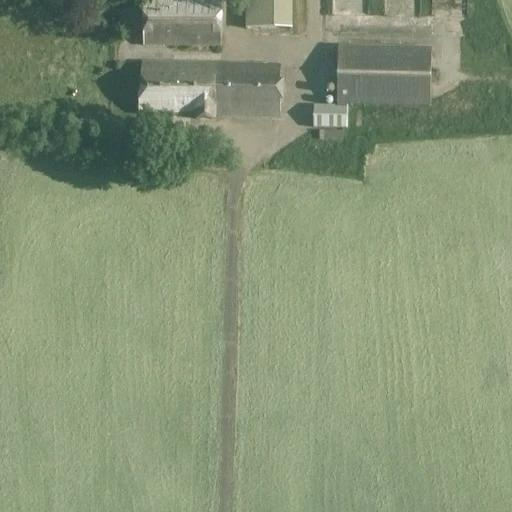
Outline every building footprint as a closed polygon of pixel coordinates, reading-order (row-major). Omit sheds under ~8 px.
[(292,30),(291,0),(246,0),(246,30),(292,30)] [(220,1),(204,1),(169,1),(144,1),(144,46),(220,45),(220,1)] [(338,106),(314,106),(314,129),(348,129),(347,106),(431,107),(432,48),(339,46),(338,106)] [(142,64),(142,113),(196,114),(196,121),(216,122),(216,117),(280,118),(281,66),(142,64)] [(344,132),(320,133),(321,140),(344,140),(344,132)]
